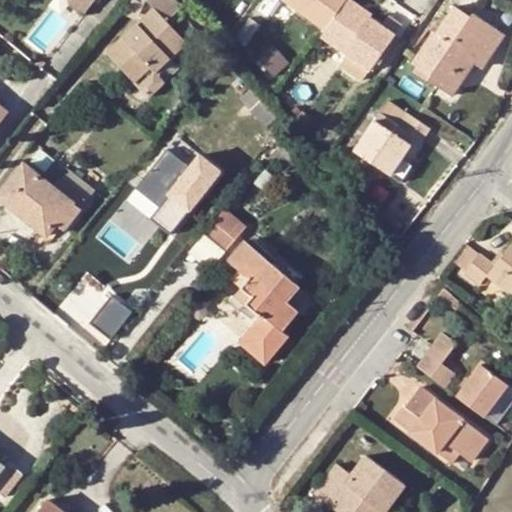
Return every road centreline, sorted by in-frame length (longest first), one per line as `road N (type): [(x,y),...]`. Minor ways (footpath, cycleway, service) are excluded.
road 1 (residential): [(486,175),(241,494)]
road 2 (residential): [(0,302),(241,494)]
